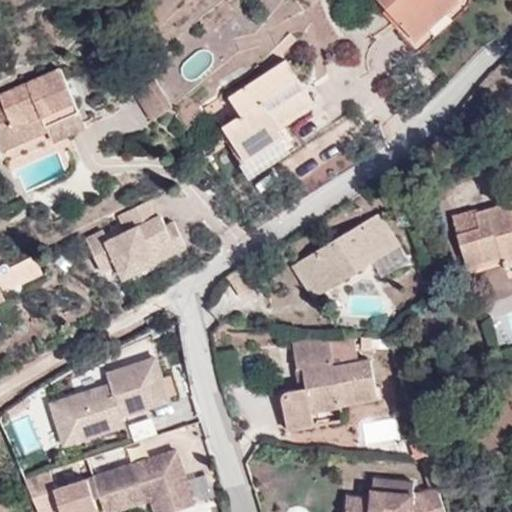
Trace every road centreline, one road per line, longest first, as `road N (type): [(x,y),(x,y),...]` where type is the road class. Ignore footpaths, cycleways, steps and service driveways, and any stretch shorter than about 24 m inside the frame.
road 1 (residential): [(179,289),(432,124),(511,48)]
road 2 (residential): [(179,289),(242,511)]
road 3 (residential): [(0,391),(179,289)]
